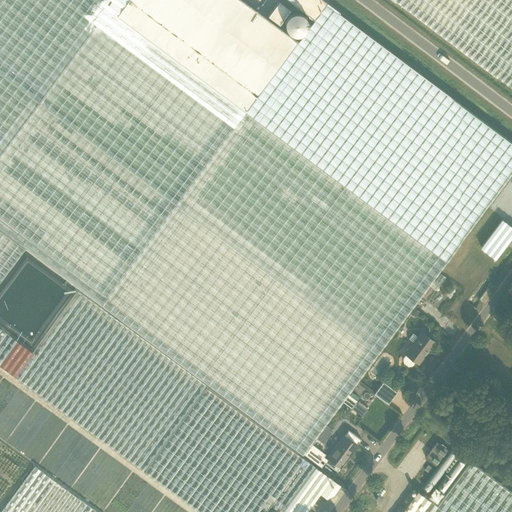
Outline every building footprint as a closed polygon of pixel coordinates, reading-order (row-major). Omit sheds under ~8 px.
[(410,313),(414,308),(424,294),(511,176),(511,145),(326,6),(293,50),(292,49),(245,111),(117,16),(128,0),(0,0),(0,280),(25,248),(303,454),(410,313)] [(298,41),(258,11),(243,0),(128,0),(117,16),(245,111),(292,49),(298,41)] [(327,2),(324,0),(288,0),(314,19),(327,2)] [(511,0),(396,0),(511,87),(511,0)] [(279,24),(290,10),(279,1),(268,16),(279,24)] [(491,235),(506,246),(511,240),(505,235),(511,225),(503,219),(491,235)] [(497,259),(506,246),(491,235),(481,247),(497,259)] [(17,342),(0,329),(0,366),(14,377),(14,376),(144,471),(144,472),(199,511),(257,511),(261,507),(266,511),(271,504),(282,511),(306,511),(320,494),(326,498),(334,495),(341,485),(329,477),(77,292),(32,353),(17,342)] [(419,312),(414,308),(410,313),(415,317),(419,312)] [(409,337),(414,342),(405,353),(406,354),(403,358),(404,362),(408,365),(412,365),(415,360),(418,363),(434,342),(421,332),(417,337),(412,333),(409,337)] [(374,393),(388,404),(397,392),(383,381),(374,393)] [(351,409),(356,403),(359,398),(351,391),(342,402),(351,409)] [(356,403),(351,409),(363,417),(367,411),(356,403)] [(328,457),(324,461),(337,471),(337,470),(340,466),(340,467),(356,445),(360,439),(361,440),(361,439),(348,430),(349,431),(344,436),(328,457)] [(437,441),(425,457),(436,465),(448,449),(437,441)] [(511,511),(511,491),(471,461),(438,505),(419,490),(402,511),(511,511)] [(97,511),(35,466),(0,511),(97,511)] [(436,487),(429,496),(437,502),(444,492),(436,487)]
